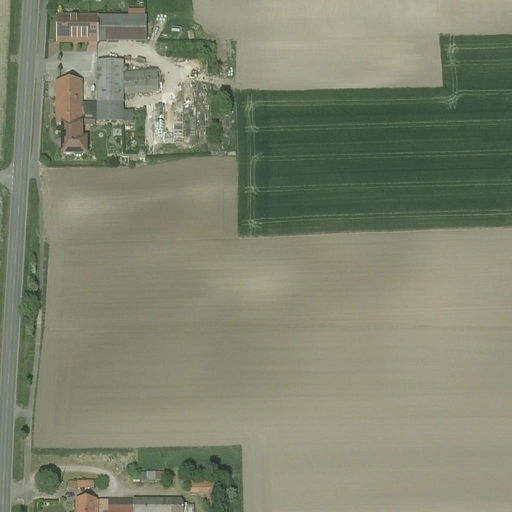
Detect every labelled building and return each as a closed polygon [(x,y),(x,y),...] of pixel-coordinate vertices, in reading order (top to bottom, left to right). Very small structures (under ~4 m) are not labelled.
[(97,19),(57,19),(57,43),(97,43),(97,19)] [(145,19),(97,19),(97,43),(145,43),(145,19)] [(82,82),(56,82),(56,127),(63,127),(81,127),(86,127),(94,127),(94,123),(123,123),(123,103),(123,95),(122,76),(122,63),(116,63),(107,63),(98,63),(98,80),(97,80),(97,105),(82,105),(82,82)] [(156,73),(122,76),(123,95),(158,92),(156,73)] [(81,127),(63,127),(63,139),(62,139),(62,156),(73,156),(75,158),(81,158),(83,156),(86,156),(86,141),(81,141),(81,127)] [(150,473),(151,481),(165,480),(165,472),(150,473)] [(218,484),(191,484),(191,494),(207,493),(207,508),(218,508),(218,484)] [(181,511),(182,501),(108,501),(108,502),(98,502),(95,502),(95,511),(181,511)] [(95,502),(76,502),(76,511),(95,511),(95,502)]
